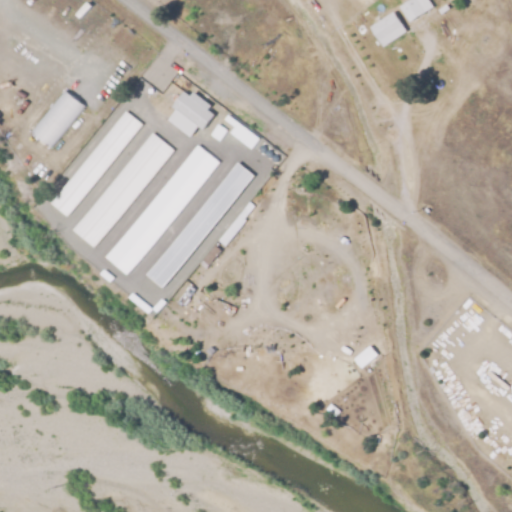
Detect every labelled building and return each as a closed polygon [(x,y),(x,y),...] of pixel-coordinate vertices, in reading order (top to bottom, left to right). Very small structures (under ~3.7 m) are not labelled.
[(216,0),(206,11),(195,0),(249,0),(238,11),(226,0),(216,0)] [(283,0),(291,8),(280,18),(265,2),(267,0),(283,0)] [(409,23),(399,8),(409,0),(416,0),(425,13),(409,23)] [(383,48),(370,28),(393,13),(406,32),(383,48)] [(221,112),(198,140),(167,115),(190,86),(221,112)] [(50,145),(29,127),(64,87),(85,105),(50,145)] [(66,214),(49,200),(125,110),(142,124),(66,214)] [(172,149),(93,246),(72,228),(150,132),(172,149)] [(217,161),(127,273),(105,255),(195,144),(217,161)] [(236,160),(254,175),(162,287),(144,272),(236,160)] [(253,208),(247,202),(216,240),(222,245),(253,208)] [(345,263),(355,301),(334,307),(324,269),(345,263)] [(353,357),(360,367),(378,356),(371,346),(353,357)]
